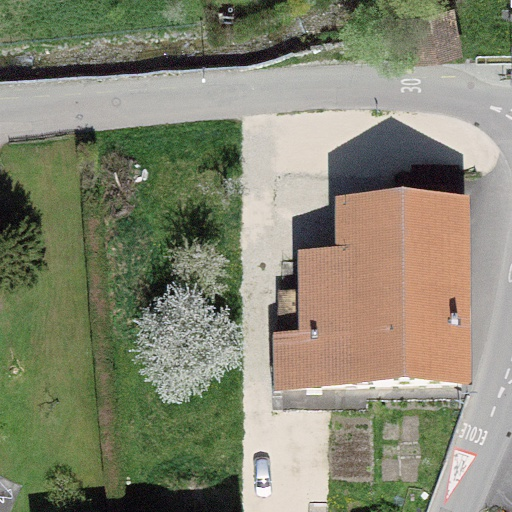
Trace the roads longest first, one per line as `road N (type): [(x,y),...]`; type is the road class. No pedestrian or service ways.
road 1 (residential): [(0,124),(244,93),(440,88),(511,113)]
road 2 (tertiary): [(511,352),(452,511)]
